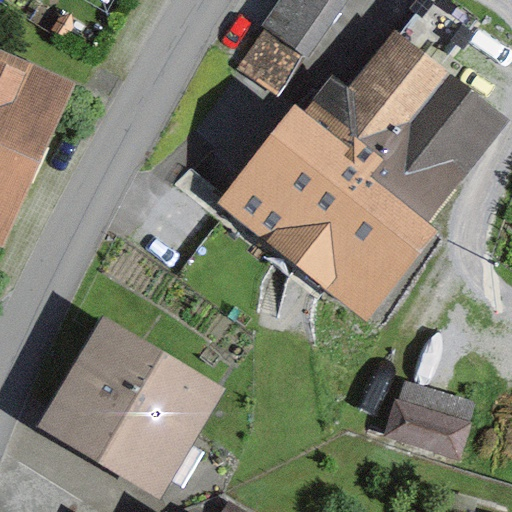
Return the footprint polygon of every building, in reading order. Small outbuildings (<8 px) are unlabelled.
[(342,0),(286,0),(240,66),(277,92),(342,0)] [(449,0),(427,0),(393,44),(418,63),(433,43),(449,55),(476,21),(449,0)] [(443,83),(418,63),(393,44),(351,99),(447,175),(490,120),(443,83)] [(0,215),(53,96),(0,72),(0,215)] [(416,215),(447,175),(351,99),(333,123),(381,161),(366,179),(425,227),(427,225),(416,215)] [(366,179),(381,161),(322,114),(308,132),(299,124),(233,206),(302,259),(366,179)] [(371,296),(425,227),(366,179),(302,259),(305,262),(314,252),(371,296)] [(63,419),(154,473),(199,396),(109,342),(63,419)] [(470,407),(411,389),(404,409),(399,407),(391,433),(455,453),(470,407)]
